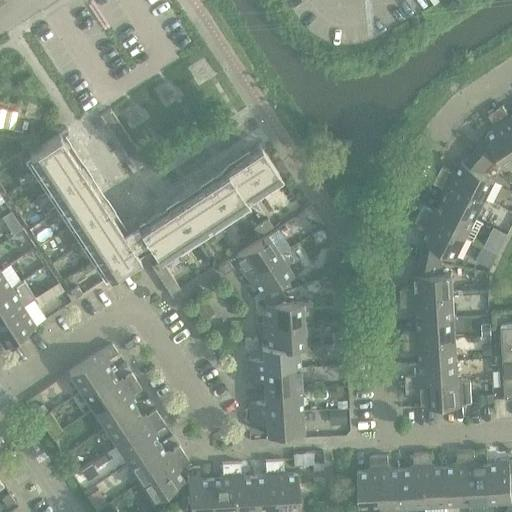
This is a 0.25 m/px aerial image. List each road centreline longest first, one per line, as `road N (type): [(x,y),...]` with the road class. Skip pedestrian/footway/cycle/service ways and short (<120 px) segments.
road 1 (unclassified): [(387,439),(378,274),(387,224),(435,130),(511,70)]
road 2 (unclassified): [(240,448),(144,304),(0,397)]
road 3 (unclassified): [(240,448),(387,439)]
road 4 (tertiary): [(68,511),(0,401)]
road 5 (unclassified): [(511,432),(387,439)]
